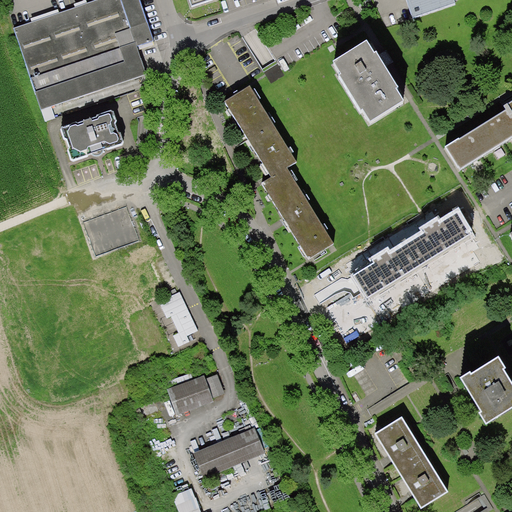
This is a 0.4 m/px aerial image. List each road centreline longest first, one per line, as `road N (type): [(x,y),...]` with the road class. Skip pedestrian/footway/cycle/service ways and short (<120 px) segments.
road 1 (residential): [(180,42),(162,177),(228,203),(257,231),(391,511)]
road 2 (residential): [(180,42),(299,0)]
